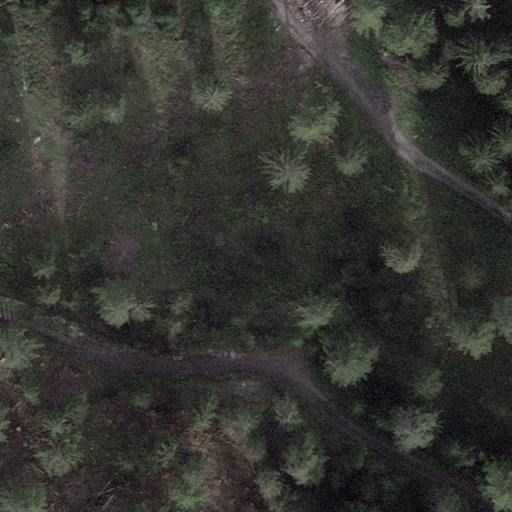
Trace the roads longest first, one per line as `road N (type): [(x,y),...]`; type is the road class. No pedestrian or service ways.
road 1 (track): [(494,511),(358,436),(292,362),(138,373),(0,312)]
road 2 (track): [(280,0),(314,54),(388,137),(511,230)]
